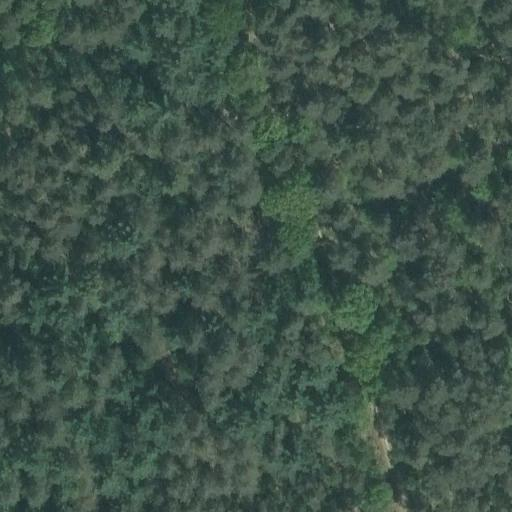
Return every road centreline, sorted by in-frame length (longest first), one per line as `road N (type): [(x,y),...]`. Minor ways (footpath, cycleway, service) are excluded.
road 1 (track): [(403,511),(281,150)]
road 2 (track): [(304,213),(426,172),(511,131)]
road 3 (track): [(281,150),(234,0)]
